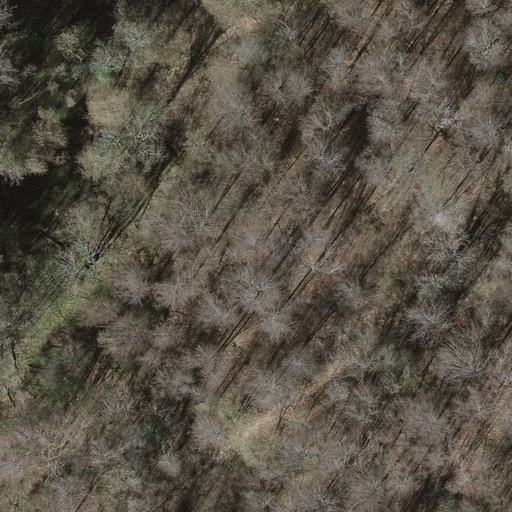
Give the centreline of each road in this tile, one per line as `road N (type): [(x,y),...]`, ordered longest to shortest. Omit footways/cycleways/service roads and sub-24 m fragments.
road 1 (track): [(162,511),(363,343),(414,314),(511,281)]
road 2 (track): [(296,0),(172,59),(125,59),(106,49),(96,34),(117,0)]
